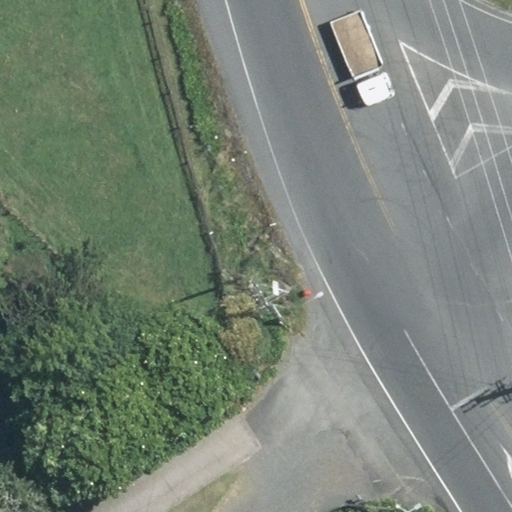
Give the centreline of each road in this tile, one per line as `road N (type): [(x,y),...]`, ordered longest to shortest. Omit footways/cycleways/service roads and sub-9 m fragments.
road 1 (secondary): [(442,327),(387,225),(305,0)]
road 2 (track): [(244,511),(442,327)]
road 3 (secondary): [(511,433),(442,327)]
road 4 (secondary): [(401,0),(451,32),(511,54)]
